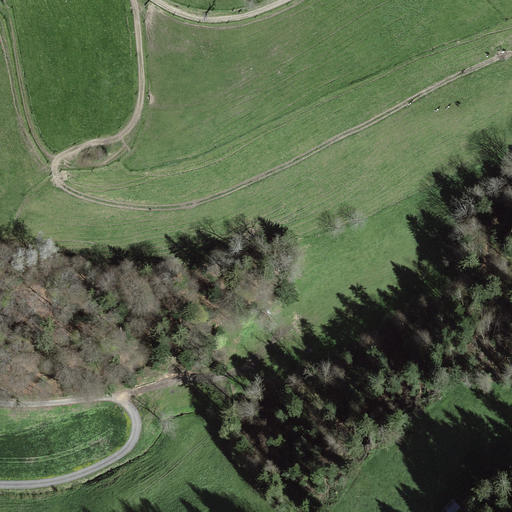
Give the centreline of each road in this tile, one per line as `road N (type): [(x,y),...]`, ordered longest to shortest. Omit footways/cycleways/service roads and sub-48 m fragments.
road 1 (track): [(498,58),(232,191),(177,207),(123,206),(73,193),(54,165),(69,150),(119,134),(137,114),(133,0)]
road 2 (track): [(0,484),(78,474),(120,453),(136,430),(131,408),(114,398),(0,403)]
road 3 (track): [(120,400),(161,382),(231,373),(260,354)]
road 4 (track): [(153,0),(220,20),(285,0)]
